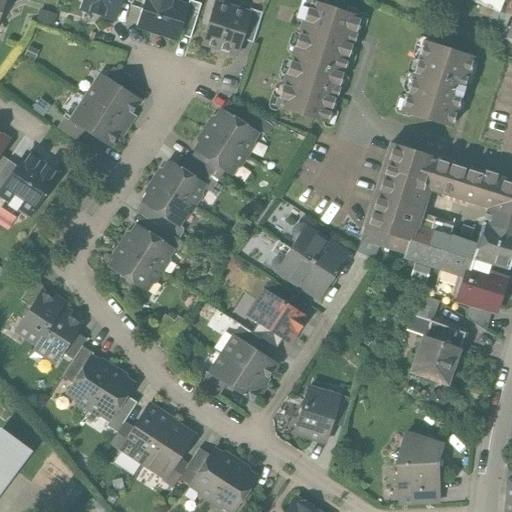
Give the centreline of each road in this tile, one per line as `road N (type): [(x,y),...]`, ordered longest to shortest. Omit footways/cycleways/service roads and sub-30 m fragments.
road 1 (residential): [(251,439),(157,371),(75,272),(73,260),(170,111),(171,80)]
road 2 (residential): [(511,171),(375,128),(353,108)]
road 3 (residential): [(511,373),(487,511)]
road 4 (residential): [(251,439),(326,325)]
road 5 (residential): [(362,511),(251,439)]
